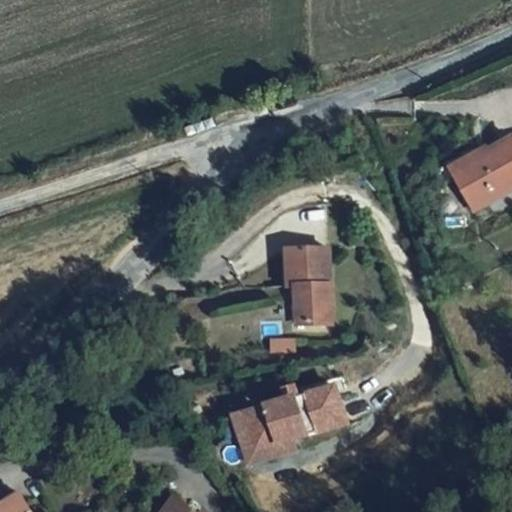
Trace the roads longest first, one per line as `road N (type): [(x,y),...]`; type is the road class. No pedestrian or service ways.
road 1 (unclassified): [(0,394),(267,132)]
road 2 (unclassified): [(0,204),(218,135),(267,132)]
road 3 (unclassified): [(267,132),(511,35)]
